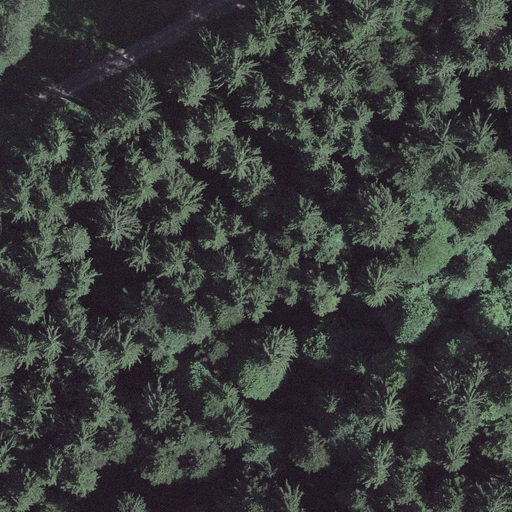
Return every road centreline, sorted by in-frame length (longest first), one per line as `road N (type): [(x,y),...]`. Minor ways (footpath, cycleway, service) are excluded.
road 1 (track): [(244,0),(0,127)]
road 2 (track): [(309,374),(368,304),(511,197)]
